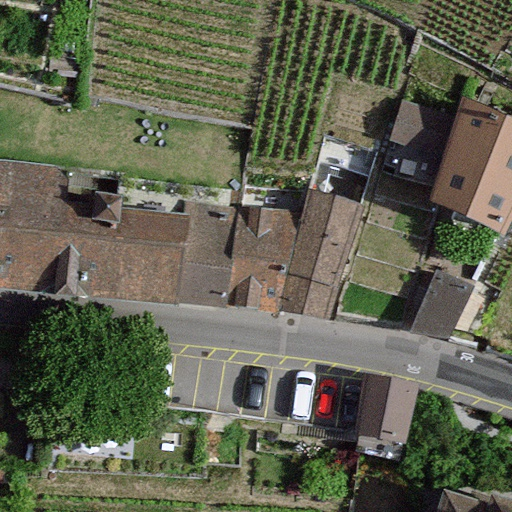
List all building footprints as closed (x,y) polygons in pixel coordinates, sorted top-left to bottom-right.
[(461,124),(412,105),(399,138),(453,159),(435,208),(507,235),(511,223),(511,126),(467,109),(461,124)] [(356,211),(315,201),(311,220),(192,212),(190,227),(53,220),(53,174),(0,165),(0,292),(68,298),(70,275),(88,275),(87,305),(328,315),(356,211)] [(437,264),(414,324),(454,326),(473,287),(437,264)] [(411,396),(371,390),(365,435),(405,441),(411,396)] [(488,511),(469,511),(446,504),(443,511),(511,511),(511,508),(492,502),(488,511)]
